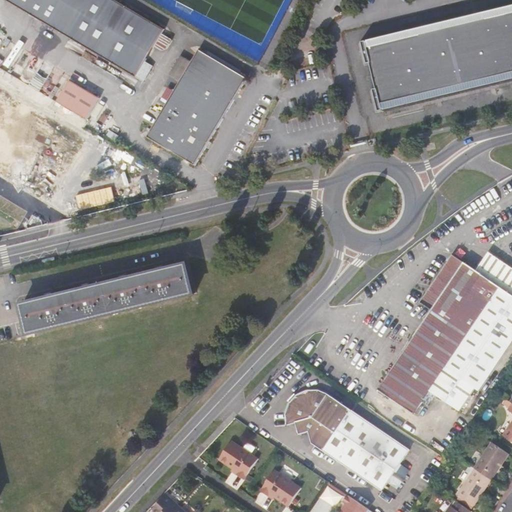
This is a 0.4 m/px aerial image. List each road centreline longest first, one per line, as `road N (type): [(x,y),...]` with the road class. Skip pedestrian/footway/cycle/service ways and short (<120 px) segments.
road 1 (secondary): [(116,511),(306,308)]
road 2 (secondary): [(232,202),(0,258)]
road 3 (unknown): [(345,74),(298,85),(275,124),(292,143),(341,132)]
road 4 (tertiary): [(417,210),(450,168),(508,135)]
road 5 (tertiary): [(508,135),(462,141),(427,164),(396,167)]
